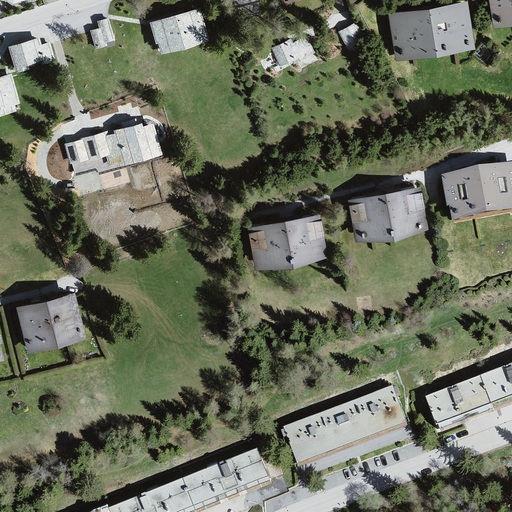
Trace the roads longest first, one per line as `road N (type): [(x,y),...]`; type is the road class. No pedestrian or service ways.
road 1 (residential): [(511,144),(428,175),(275,210)]
road 2 (residential): [(511,431),(303,511)]
